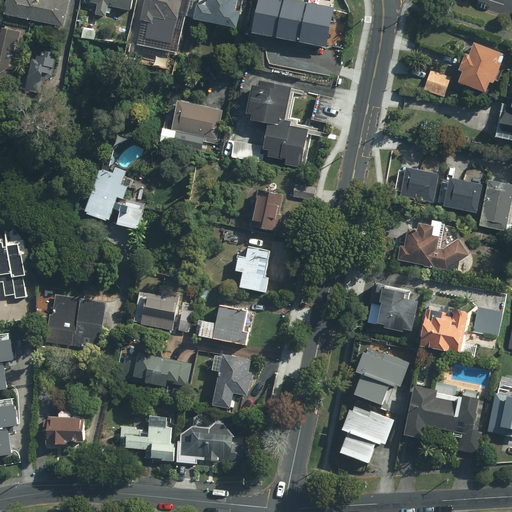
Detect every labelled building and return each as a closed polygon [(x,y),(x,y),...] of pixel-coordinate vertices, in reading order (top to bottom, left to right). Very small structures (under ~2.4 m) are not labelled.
[(65,29),(70,0),(8,0),(5,18),(65,29)] [(93,0),(91,16),(109,18),(110,9),(133,12),(135,0),(93,0)] [(183,0),(144,0),(140,22),(133,20),(129,37),(141,40),(143,27),(154,29),(155,20),(179,25),(183,0)] [(196,5),(193,23),(239,31),(242,13),(236,12),(237,0),(209,0),(208,6),(196,5)] [(335,8),(293,0),(258,0),(252,34),(328,48),(335,8)] [(21,33),(0,29),(0,30),(0,93),(10,95),(21,33)] [(465,59),(454,88),(470,94),(471,89),(487,95),(491,85),(494,86),(506,55),(476,43),(469,60),(465,59)] [(463,57),(445,52),(442,63),(460,68),(463,57)] [(54,79),(59,57),(48,55),(48,58),(39,56),(34,79),(23,76),(19,92),(42,98),(47,77),(54,79)] [(452,78),(432,71),(425,91),(445,98),(452,78)] [(296,90),(261,82),(259,88),(254,87),(248,112),(256,114),(254,123),(263,125),(262,129),(271,131),(264,157),(289,163),(287,168),(304,172),(314,129),(288,123),(296,90)] [(224,111),(179,102),(173,132),(218,141),(224,111)] [(511,108),(506,107),(499,145),(511,147),(511,108)] [(111,223),(114,212),(122,214),(119,225),(140,231),(145,206),(128,201),(127,208),(117,204),(119,198),(126,200),(129,189),(133,190),(136,181),(127,178),(128,173),(116,169),(114,174),(101,170),(85,215),(111,223)] [(442,176),(405,169),(400,196),(436,203),(442,176)] [(318,178),(283,173),(280,195),(315,199),(318,178)] [(484,185),(450,178),(444,208),(478,215),(484,185)] [(511,202),(511,183),(488,180),(481,227),(508,231),(511,202)] [(285,197),(260,192),(253,227),(278,232),(285,197)] [(401,248),(398,261),(458,272),(459,264),(470,256),(453,230),(449,233),(444,226),(434,224),(433,227),(420,225),(419,231),(411,229),(406,249),(401,248)] [(284,284),(291,246),(271,242),(270,249),(249,245),(246,261),(240,259),(236,275),(244,276),(241,290),(268,296),(271,282),(284,284)] [(0,284),(4,284),(6,298),(15,296),(16,301),(28,299),(25,282),(32,280),(26,247),(5,250),(4,244),(0,244),(0,284)] [(405,292),(377,287),(374,304),(384,305),(380,328),(413,334),(419,302),(404,300),(405,292)] [(109,301),(56,294),(54,313),(47,312),(44,337),(103,345),(109,301)] [(140,295),(136,327),(189,334),(192,314),(179,312),(181,300),(140,295)] [(428,305),(422,346),(431,347),(430,350),(449,353),(449,350),(461,352),(468,312),(428,305)] [(197,319),(195,337),(248,346),(250,334),(246,334),(249,315),(222,310),(220,323),(197,319)] [(502,312),(481,310),(479,335),(500,337),(502,312)] [(13,341),(0,342),(0,393),(8,392),(4,357),(15,356),(13,341)] [(410,365),(365,350),(337,433),(344,435),(337,457),(371,468),(378,448),(390,452),(401,417),(384,412),(391,391),(401,394),(410,365)] [(195,362),(128,352),(123,384),(170,391),(171,386),(191,389),(195,362)] [(252,360),(215,355),(213,369),(221,371),(215,409),(234,412),(236,395),(249,397),(253,373),(250,372),(252,360)] [(464,393),(463,400),(454,399),(455,388),(441,386),(440,390),(414,386),(406,437),(427,440),(429,428),(462,434),(458,453),(480,456),(483,433),(479,433),(484,403),(480,403),(481,395),(464,393)] [(509,395),(496,393),(489,432),(511,435),(511,388),(510,389),(509,395)] [(17,403),(0,404),(0,448),(3,449),(1,430),(19,428),(17,403)] [(177,442),(177,447),(176,462),(198,464),(199,460),(245,463),(246,445),(240,445),(225,425),(218,424),(206,415),(200,415),(195,419),(195,429),(184,436),(183,442),(177,442)] [(150,428),(121,426),(119,448),(146,450),(145,460),(176,462),(177,447),(171,447),(173,430),(168,430),(169,419),(151,418),(150,428)] [(87,420),(46,419),(45,446),(65,446),(65,441),(86,442),(87,420)]
